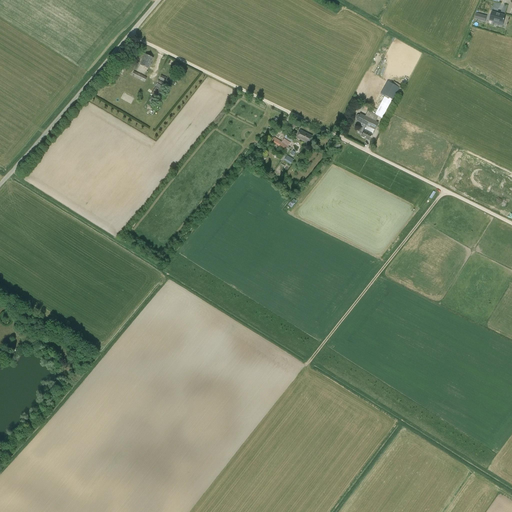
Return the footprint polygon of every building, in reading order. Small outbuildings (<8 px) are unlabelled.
[(499,15),(497,14),(497,13),(497,14),(492,12),(490,20),(494,21),(494,23),(502,25),(504,20),(504,19),(505,16),(500,15),(500,14),(499,14),(499,15)] [(476,13),(475,19),(485,22),(486,16),(476,13)] [(148,69),(153,58),(145,54),(140,65),(148,69)] [(134,71),(131,76),(144,82),(147,78),(134,71)] [(167,85),(158,80),(157,83),(162,85),(161,85),(164,87),(163,88),(165,89),(167,85)] [(398,84),(396,87),(388,82),(381,95),(384,96),(382,101),(378,99),(374,108),(371,113),(382,119),(396,93),(399,93),(400,94),(403,90),(402,90),(403,87),(398,84)] [(162,91),(156,87),(151,94),(157,98),(162,91)] [(125,93),(123,98),(132,102),(134,98),(125,93)] [(360,114),(357,121),(367,126),(362,137),(369,140),(371,135),(372,135),(374,130),(375,130),(378,123),(360,114)] [(296,138),(308,143),(312,136),(300,131),(296,138)] [(271,141),(286,150),(291,142),(284,138),(282,142),(274,137),(271,141)] [(284,160),(291,164),(293,160),(287,156),(284,160)]
